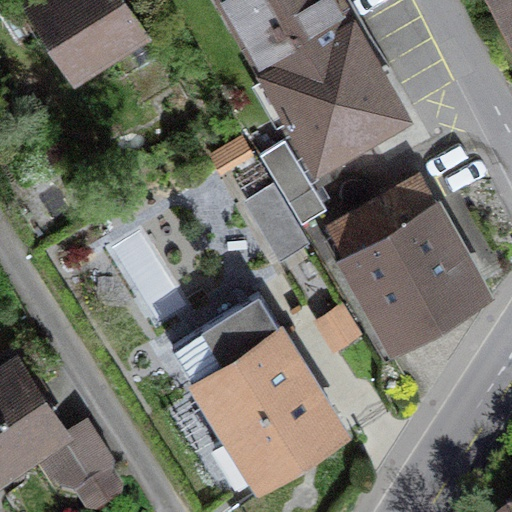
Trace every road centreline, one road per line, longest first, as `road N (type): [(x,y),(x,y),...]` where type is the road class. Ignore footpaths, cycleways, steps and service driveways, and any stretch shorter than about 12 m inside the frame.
road 1 (residential): [(0,242),(176,511)]
road 2 (tertiary): [(511,349),(405,511)]
road 3 (residential): [(442,0),(511,138)]
